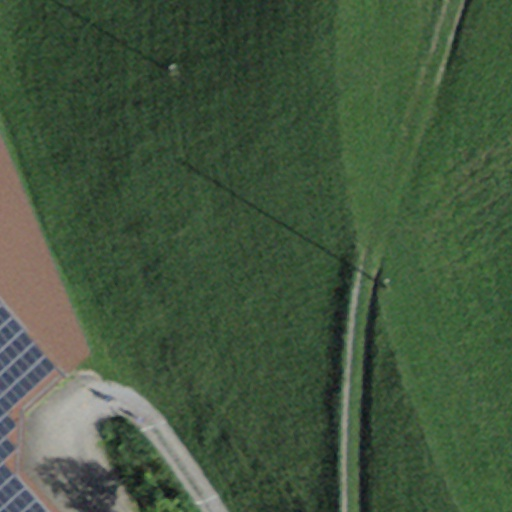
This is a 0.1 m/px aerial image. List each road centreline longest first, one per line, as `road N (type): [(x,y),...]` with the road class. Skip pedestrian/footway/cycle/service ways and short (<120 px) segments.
road 1 (track): [(353,511),(365,288),(457,0)]
road 2 (track): [(204,511),(133,401)]
